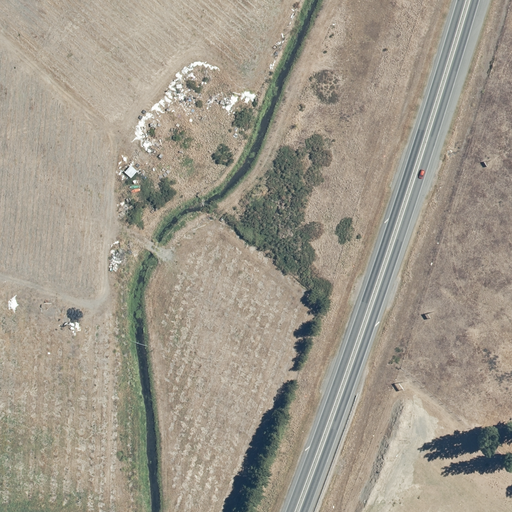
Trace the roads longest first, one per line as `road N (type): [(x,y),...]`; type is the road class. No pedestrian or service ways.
road 1 (trunk): [(291,511),(461,0)]
road 2 (trunk): [(475,0),(306,511)]
road 3 (unknown): [(0,275),(115,172),(118,157),(0,13)]
road 4 (unknown): [(79,103),(190,0)]
